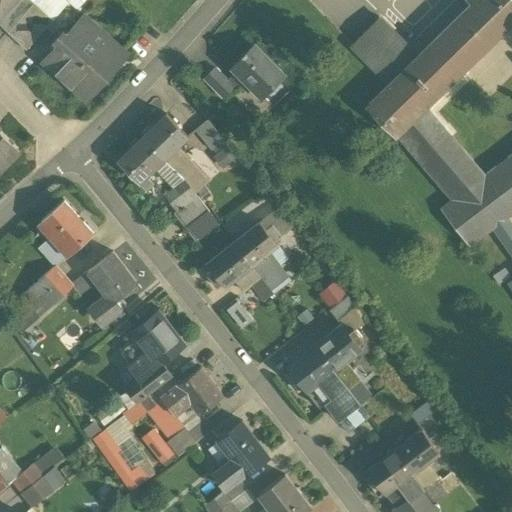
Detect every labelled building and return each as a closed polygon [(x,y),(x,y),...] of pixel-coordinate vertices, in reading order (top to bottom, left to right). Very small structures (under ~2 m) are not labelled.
[(0,0),(0,16),(17,0),(0,0)] [(30,0),(17,0),(0,16),(0,25),(7,33),(34,3),(30,0)] [(68,2),(65,0),(36,0),(34,3),(52,20),(68,2)] [(85,0),(65,0),(68,2),(77,10),(85,0)] [(418,57),(390,29),(362,57),(389,85),(366,108),(395,138),(397,136),(426,108),(511,22),(511,0),(466,0),(471,4),(418,57)] [(34,3),(7,33),(26,50),(52,20),(34,3)] [(83,16),(67,34),(62,30),(54,39),(59,43),(43,61),(84,97),(124,52),(83,16)] [(253,45),(242,56),(231,67),(236,72),(232,76),(239,83),(243,79),(262,99),(285,77),(271,63),(253,45)] [(233,89),(213,69),(204,78),(224,98),(233,89)] [(484,176),(426,108),(397,136),(452,200),(453,201),(485,177),(484,176)] [(166,115),(142,139),(164,161),(165,160),(178,148),(188,138),(166,115)] [(209,121),(195,131),(212,152),(225,142),(209,121)] [(0,168),(17,152),(0,134),(0,168)] [(142,139),(117,162),(139,185),(164,161),(142,139)] [(209,180),(178,148),(165,160),(182,178),(185,181),(195,194),(209,180)] [(485,177),(453,201),(452,200),(440,209),(469,247),(471,246),(469,243),(491,227),(511,257),(511,225),(507,219),(511,214),(511,154),(484,176),(485,177)] [(185,181),(166,195),(178,211),(197,197),(195,194),(185,181)] [(178,211),(174,214),(186,230),(209,212),(197,197),(178,211)] [(93,234),(64,200),(42,220),(71,254),(93,234)] [(259,222),(232,243),(251,266),(277,245),(266,230),(259,222)] [(271,226),(266,230),(275,242),(280,237),(271,226)] [(232,243),(206,264),(212,272),(221,283),(224,287),(233,280),(251,266),(232,243)] [(112,252),(87,271),(106,296),(112,304),(121,297),(137,285),(112,252)] [(55,266),(39,280),(48,290),(63,276),(55,266)] [(251,266),(233,280),(243,292),(252,286),(252,285),(261,278),(251,266)] [(212,272),(207,277),(216,288),(221,283),(212,272)] [(63,276),(48,290),(57,300),(72,286),(63,276)] [(273,294),(261,278),(252,285),(252,286),(264,301),(273,294)] [(48,290),(30,305),(39,315),(57,300),(48,290)] [(106,296),(92,307),(104,321),(126,304),(121,297),(112,304),(106,296)] [(348,296),(329,311),(337,322),(356,307),(348,296)] [(240,302),(230,310),(244,328),(254,321),(240,302)] [(356,307),(337,322),(340,325),(341,324),(348,334),(353,330),(354,331),(367,320),(356,307)] [(182,346),(156,313),(131,333),(157,366),(159,364),(182,346)] [(348,334),(341,324),(340,325),(314,345),(333,370),(345,361),(360,350),(348,334)] [(354,331),(353,330),(348,334),(357,345),(362,341),(354,331)] [(157,366),(131,333),(125,338),(129,342),(122,348),(133,362),(128,366),(137,377),(142,383),(162,367),(159,364),(157,366)] [(314,345),(287,366),(290,371),(302,387),(306,391),(317,383),(333,370),(314,345)] [(359,378),(345,361),(333,370),(347,388),(357,380),(359,378)] [(162,367),(142,383),(137,377),(125,386),(137,401),(153,389),(169,376),(162,367)] [(222,396),(198,368),(177,385),(175,386),(198,415),(201,413),(213,403),(222,396)] [(333,370),(317,383),(333,403),(349,391),(347,388),(333,370)] [(302,387),(290,371),(284,376),(297,391),(302,387)] [(169,376),(153,389),(160,398),(175,386),(177,385),(169,376)] [(369,396),(357,380),(347,388),(349,391),(359,404),(369,396)] [(198,415),(175,386),(160,398),(162,401),(187,433),(205,419),(201,413),(198,415)] [(153,389),(137,401),(147,413),(162,401),(160,398),(153,389)] [(333,403),(327,408),(337,421),(359,404),(349,391),(333,403)] [(430,400),(410,415),(417,425),(438,409),(430,400)] [(213,403),(201,413),(205,419),(218,408),(213,403)] [(267,457),(239,422),(216,441),(230,460),(243,476),(267,457)] [(420,429),(394,449),(412,472),(426,461),(438,452),(436,450),(442,446),(433,434),(427,438),(420,429)] [(33,465),(42,477),(65,460),(57,448),(33,465)] [(394,449),(366,470),(373,479),(368,483),(377,495),(382,491),(384,493),(387,491),(396,484),(412,472),(394,449)] [(243,476),(230,460),(212,474),(223,489),(225,490),(238,480),(243,476)] [(426,461),(412,472),(423,487),(433,479),(437,476),(426,461)] [(33,465),(13,481),(22,493),(42,477),(33,465)] [(412,472),(396,484),(407,498),(408,499),(423,487),(412,472)] [(284,476),(258,496),(270,511),(307,511),(310,510),(284,476)] [(42,477),(22,493),(33,507),(54,491),(42,477)] [(445,495),(433,479),(423,487),(435,503),(445,495)] [(238,480),(225,490),(223,489),(219,492),(220,494),(221,493),(229,503),(245,490),(238,480)] [(407,498),(396,484),(387,491),(398,505),(407,498)] [(423,487),(408,499),(407,498),(398,505),(390,511),(433,511),(438,508),(435,503),(423,487)] [(220,494),(204,506),(208,511),(217,511),(229,503),(221,493),(220,494)] [(217,511),(236,511),(229,503),(217,511)]
